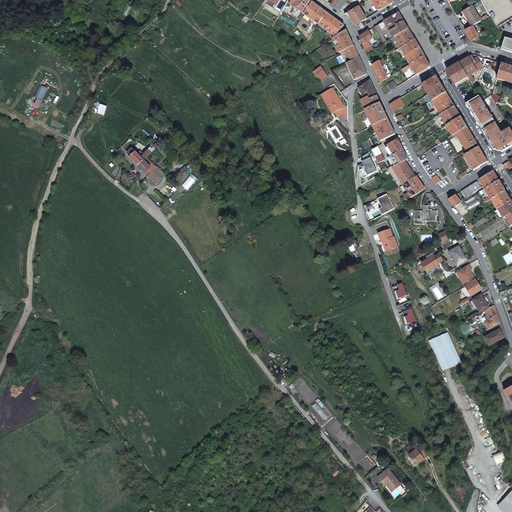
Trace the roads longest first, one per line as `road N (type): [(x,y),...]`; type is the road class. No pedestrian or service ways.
road 1 (unclassified): [(392,511),(273,375),(162,219),(72,138)]
road 2 (track): [(169,0),(104,68),(52,176),(28,273),(32,292),(0,374)]
road 3 (residential): [(511,340),(479,252),(441,197)]
